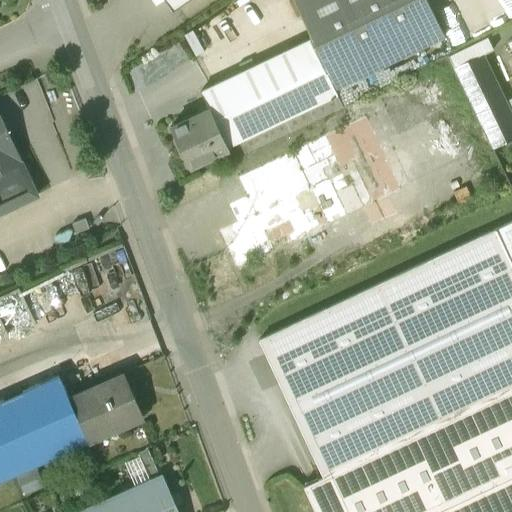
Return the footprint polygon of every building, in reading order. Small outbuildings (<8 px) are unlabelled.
[(165,0),(172,10),(187,0),(165,0)] [(293,0),(311,38),(201,90),(209,108),(210,108),(227,145),(337,93),(334,89),(444,36),(427,0),(293,0)] [(511,138),(511,119),(480,55),(453,68),(492,148),(511,138)] [(209,108),(170,127),(189,166),(228,148),(227,145),(210,108),(209,108)] [(0,117),(0,210),(36,194),(0,117)] [(366,117),(238,178),(255,213),(219,231),(237,269),(307,235),(309,241),(315,244),(322,241),(323,234),(320,229),(363,208),(372,227),(398,215),(389,196),(401,190),(366,117)] [(85,218),(71,223),(75,232),(88,227),(85,218)] [(511,221),(495,229),(511,266),(511,221)] [(511,511),(511,266),(495,229),(257,339),(321,476),(302,485),(314,511),(511,511)] [(0,337),(74,308),(68,293),(73,291),(67,274),(0,300),(0,337)] [(111,383),(71,400),(89,441),(142,418),(122,374),(110,379),(111,383)] [(60,375),(0,401),(0,481),(89,441),(71,400),(60,375)] [(176,511),(160,474),(86,507),(87,511),(176,511)]
